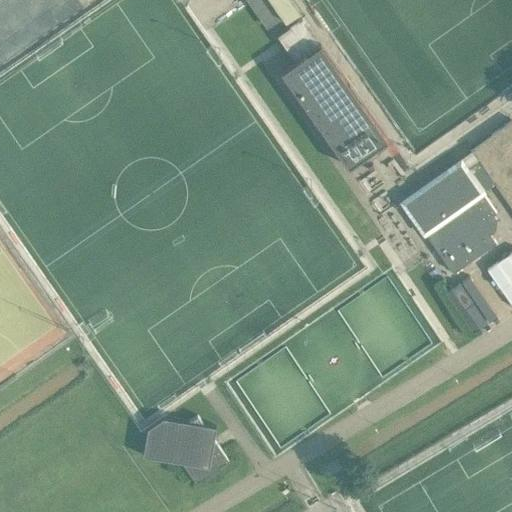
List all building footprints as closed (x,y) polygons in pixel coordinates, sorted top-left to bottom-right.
[(285,18),(300,7),(295,0),(247,0),(267,27),(283,15),(285,18)] [(348,165),(356,159),(388,137),(320,41),(288,63),(281,69),(348,165)] [(511,119),(472,148),(479,158),(495,180),(511,205),(511,119)] [(481,190),(495,180),(479,158),(465,168),(461,161),(404,201),(453,271),(496,241),(490,232),(493,230),(495,226),(496,220),(496,216),(493,213),(496,211),(481,190)] [(203,423),(197,414),(189,420),(176,418),(173,431),(165,437),(171,445),(169,459),(182,461),(196,482),(207,474),(217,476),(218,466),(229,459),(214,439),(217,425),(203,423)] [(173,431),(176,418),(159,417),(147,427),(141,452),(169,459),(171,445),(165,437),(173,431)]
